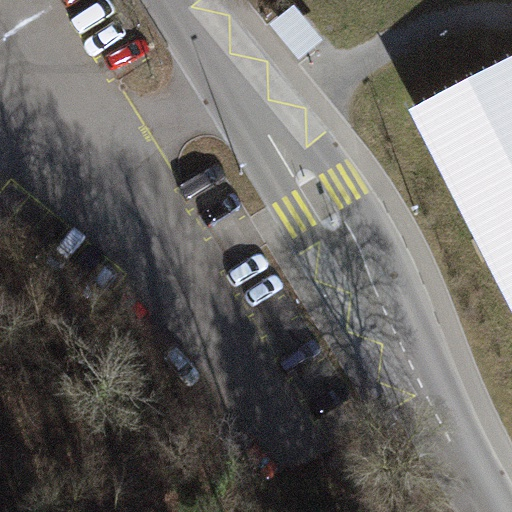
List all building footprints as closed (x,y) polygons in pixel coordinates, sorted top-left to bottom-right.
[(511,70),(423,115),(443,155),(511,120),(511,70)] [(511,120),(443,155),(463,194),(511,169),(511,120)] [(511,169),(463,194),(483,234),(511,219),(511,169)] [(511,219),(483,234),(503,274),(511,269),(511,219)] [(511,269),(503,274),(511,291),(511,269)]
